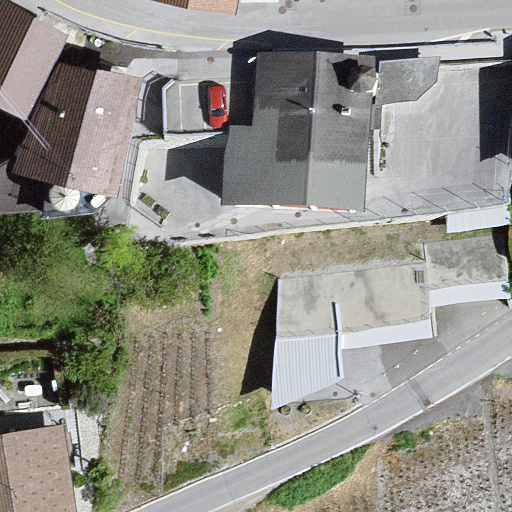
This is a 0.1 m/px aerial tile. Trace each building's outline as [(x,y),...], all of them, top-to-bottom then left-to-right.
[(65,34),(1,0),(0,0),(0,96),(24,109),(57,48),(65,34)] [(233,0),(151,0),(230,14),(233,0)] [(108,184),(137,80),(112,73),(56,58),(27,162),(108,184)] [(376,65),(262,62),(260,132),(241,138),(239,211),(372,215),(376,65)] [(69,511),(63,421),(0,425),(0,511),(69,511)]
